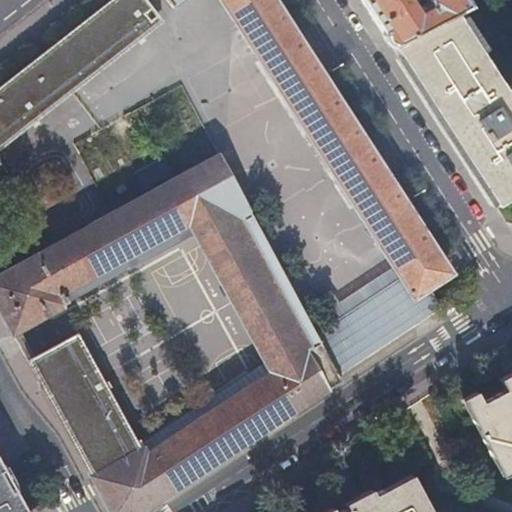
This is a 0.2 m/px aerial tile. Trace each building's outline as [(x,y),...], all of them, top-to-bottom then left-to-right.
[(105,0),(22,64),(0,81),(0,144),(163,20),(147,0),(105,0)] [(410,294),(427,283),(449,269),(276,0),(221,0),(400,278),(410,294)] [(359,0),(390,48),(454,13),(467,6),(463,0),(425,0),(427,2),(414,9),(408,0),(359,0)] [(511,80),(501,87),(454,13),(390,48),(493,207),(511,194),(511,80)] [(339,378),(338,372),(313,334),(218,152),(173,177),(161,155),(134,170),(146,192),(0,271),(0,310),(11,331),(62,303),(61,302),(192,231),(269,371),(143,452),(76,329),(26,357),(109,511),(133,511),(302,402),(339,378)] [(410,294),(400,278),(313,334),(338,372),(442,305),(427,283),(410,294)] [(511,375),(500,382),(503,387),(480,399),(477,394),(463,401),(498,467),(511,459),(511,375)] [(0,511),(26,511),(0,463),(0,511)] [(429,511),(411,477),(373,497),(371,492),(333,511),(317,511),(429,511)]
